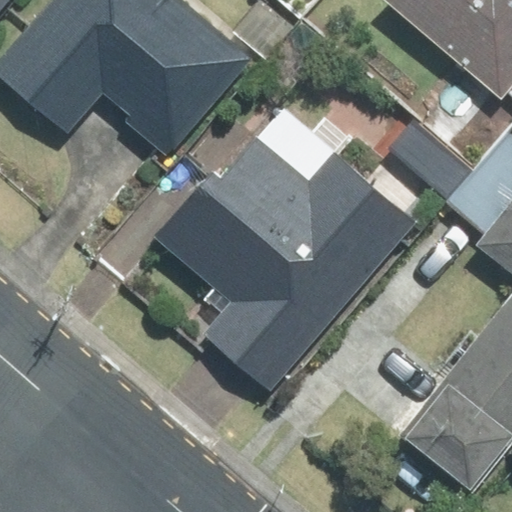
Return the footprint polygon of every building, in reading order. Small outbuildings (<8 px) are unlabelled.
[(118,102),(169,151),(266,51),(212,0),(57,0),(0,59),(83,139),(118,102)] [(511,0),(402,0),(507,98),(511,92),(511,0)] [(450,197),(511,123),(511,103),(482,77),(435,130),(422,119),(395,151),(450,197)] [(209,331),(281,389),(427,212),(340,141),(308,180),(247,130),(163,232),(239,294),(209,331)] [(511,286),(405,416),(479,477),(511,437),(511,183),(476,226),(511,255),(511,286)]
